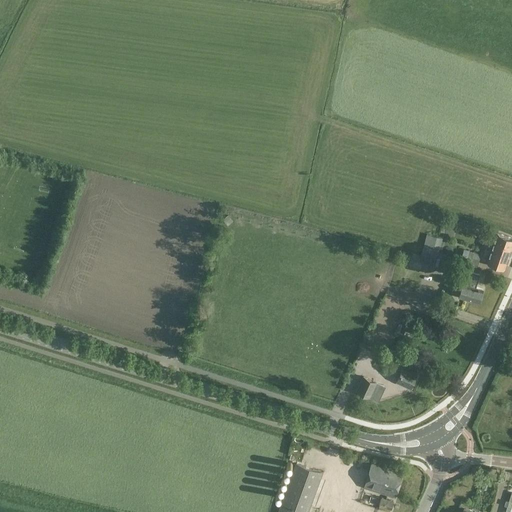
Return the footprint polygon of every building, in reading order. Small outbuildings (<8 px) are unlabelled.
[(489,241),(495,242),(487,262),(504,268),(511,247),(511,237),(498,233),(493,231),(489,241)] [(427,234),(419,261),(435,265),(439,252),(433,250),(437,237),(427,234)] [(443,238),(437,237),(433,250),(439,252),(443,238)] [(451,261),(440,258),(438,266),(460,271),(462,265),(476,270),(481,255),(463,249),(459,263),(451,261)] [(483,289),(477,287),(480,275),(461,270),(458,282),(462,283),(458,297),(479,303),(483,289)] [(404,347),(396,365),(403,368),(403,367),(411,370),(418,354),(404,347)] [(403,368),(397,381),(411,387),(417,373),(411,370),(403,367),(403,368)] [(376,381),(363,374),(356,390),(368,396),(376,381)] [(308,511),(323,473),(296,463),(278,511),(308,511)] [(403,472),(372,463),(364,488),(395,497),(403,472)] [(379,505),(392,509),(394,501),(382,497),(379,505)]
